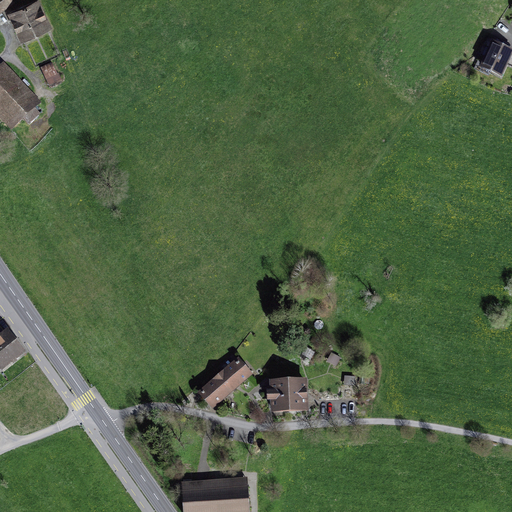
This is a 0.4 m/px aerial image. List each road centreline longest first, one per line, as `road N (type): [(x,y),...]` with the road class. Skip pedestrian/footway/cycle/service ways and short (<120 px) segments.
road 1 (primary): [(0,272),(165,511)]
road 2 (track): [(371,423),(511,443)]
